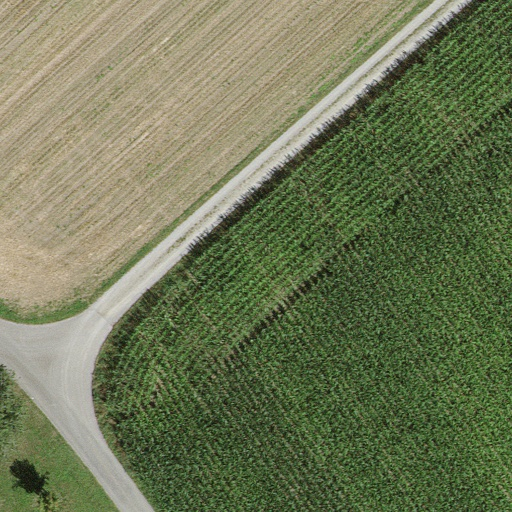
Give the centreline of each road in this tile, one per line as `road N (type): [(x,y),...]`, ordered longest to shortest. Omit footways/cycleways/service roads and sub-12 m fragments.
road 1 (track): [(456,0),(42,367)]
road 2 (unclassified): [(0,336),(42,367),(134,511)]
